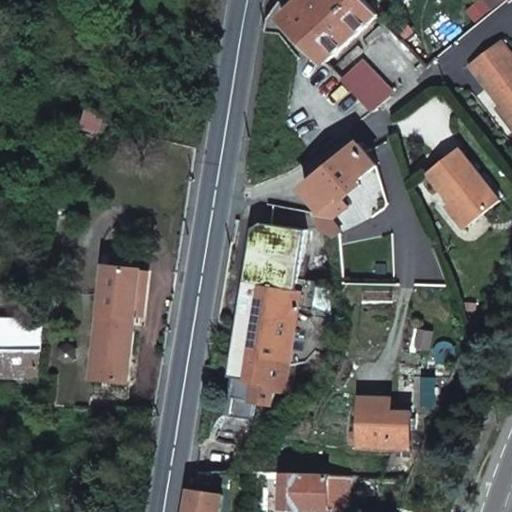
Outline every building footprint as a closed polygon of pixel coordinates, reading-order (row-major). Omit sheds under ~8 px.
[(312,48),(327,64),(380,15),(365,0),(306,0),(285,20),(312,48)] [(511,52),(503,40),(470,65),(500,105),(511,121),(511,52)] [(342,80),(371,112),(391,96),(360,63),(342,80)] [(494,109),(511,132),(511,131),(511,121),(500,105),(494,109)] [(360,142),(306,186),(312,194),(323,208),(317,213),(321,229),(341,231),(333,221),(349,208),(346,204),(341,196),(359,181),(378,165),(360,142)] [(502,200),(460,148),(428,173),(453,205),(469,225),(502,200)] [(346,204),(364,189),(359,181),(341,196),(346,204)] [(469,225),(453,205),(447,209),(464,230),(469,225)] [(288,365),(301,363),(308,362),(318,351),(320,335),(314,320),(310,318),(297,313),(301,292),(296,291),(307,229),(272,224),(264,222),(255,228),(234,355),(289,364),(288,365)] [(94,375),(138,381),(153,269),(110,263),(94,375)] [(310,318),(314,292),(301,292),(297,313),(310,318)] [(329,292),(314,292),(310,318),(314,320),(320,335),(332,334),(329,292)] [(0,376),(39,378),(46,320),(0,319),(0,376)] [(318,351),(337,359),(339,357),(336,333),(332,334),(320,335),(318,351)] [(308,362),(301,363),(314,384),(337,359),(318,351),(308,362)] [(289,364),(234,355),(230,378),(235,378),(229,416),(252,420),(256,401),(271,404),(274,384),(285,386),(288,365),(289,364)] [(363,398),(361,447),(412,449),(412,413),(393,411),(393,400),(363,398)] [(284,474),(284,511),(307,511),(307,510),(350,511),(351,476),(284,474)] [(191,497),(188,511),(220,511),(223,495),(192,489),(191,497)]
